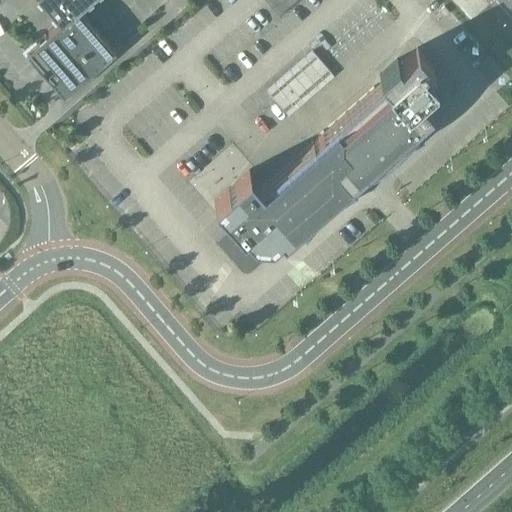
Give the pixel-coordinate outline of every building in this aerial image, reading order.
[(27,52),(65,95),(116,50),(78,7),(86,0),(45,0),(46,2),(62,21),(27,52)] [(244,234),(248,230),(280,233),(284,237),(303,221),(299,216),(346,175),(350,179),(432,108),(421,95),(426,90),(428,73),(435,67),(418,48),(401,63),(398,59),(380,75),(383,78),(383,79),(387,83),(378,91),(374,86),(318,135),(319,136),(321,139),(317,143),(314,139),(262,184),(250,170),(215,201),(244,234)] [(38,311),(0,344),(0,402),(67,344),(38,311)] [(84,354),(67,371),(159,475),(177,458),(84,354)] [(151,485),(120,511),(167,511),(172,508),(151,485)]
